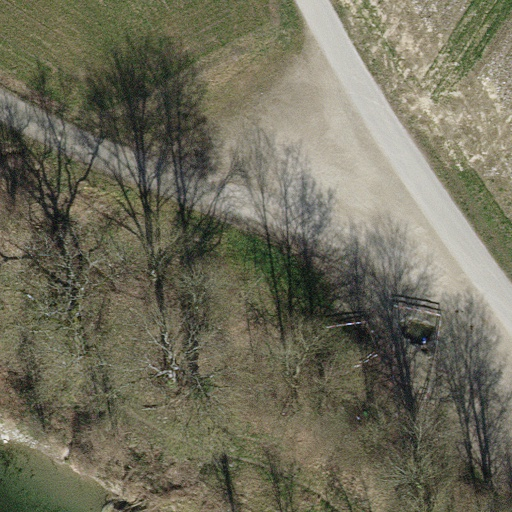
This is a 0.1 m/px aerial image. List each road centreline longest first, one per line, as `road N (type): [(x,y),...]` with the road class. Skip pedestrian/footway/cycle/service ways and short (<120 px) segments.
road 1 (track): [(511,325),(0,103)]
road 2 (unclassified): [(511,308),(421,180),(314,0)]
